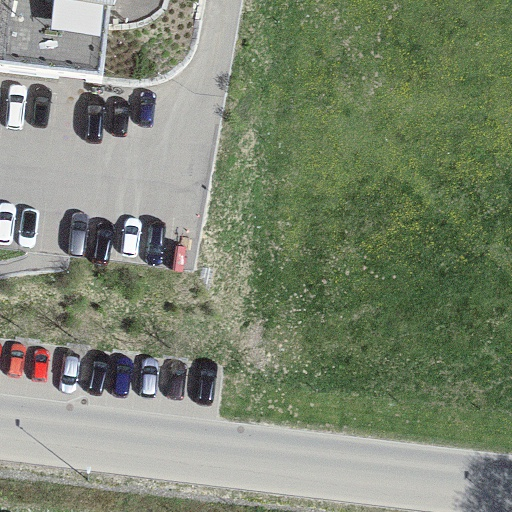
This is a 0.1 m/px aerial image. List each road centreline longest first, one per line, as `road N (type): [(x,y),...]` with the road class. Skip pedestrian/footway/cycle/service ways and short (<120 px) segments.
road 1 (tertiary): [(511,490),(0,426)]
road 2 (unknown): [(0,166),(115,169),(167,161),(198,120),(225,0)]
